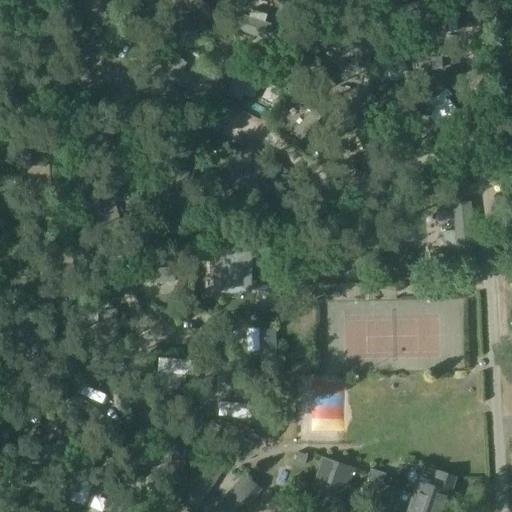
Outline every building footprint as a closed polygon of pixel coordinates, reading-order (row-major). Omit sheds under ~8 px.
[(99,0),(99,12),(115,13),(115,0),(99,0)] [(182,0),(192,13),(204,5),(201,0),(182,0)] [(432,0),(425,0),(397,7),(401,22),(436,13),(432,0)] [(207,9),(199,13),(204,20),(211,15),(207,9)] [(259,21),(241,15),(237,29),(279,43),(284,29),(264,23),(259,21)] [(126,27),(115,20),(107,33),(118,40),(126,27)] [(41,29),(40,43),(66,45),(67,31),(41,29)] [(324,45),(353,53),(350,65),(366,69),(367,69),(374,40),(328,29),(324,45)] [(282,47),(278,60),(290,63),(293,50),(282,47)] [(227,97),(242,100),(244,95),(252,56),(237,53),(227,97)] [(183,77),(186,65),(143,55),(140,67),(183,77)] [(394,57),(392,57),(390,58),(388,59),(386,60),(384,62),(383,63),(382,65),(381,68),(381,70),(381,72),(382,74),(383,76),(384,78),(386,80),(388,81),(390,82),(392,82),(394,82),(396,82),(398,82),(400,81),(402,79),(404,78),(405,76),(406,74),(406,72),(407,70),(406,68),(406,65),(405,63),(404,62),(402,60),(400,59),(398,58),(396,57),(394,57)] [(424,71),(442,69),(441,57),(423,58),(424,71)] [(63,73),(48,72),(45,109),(60,110),(63,73)] [(291,132),(300,140),(320,117),(311,109),(291,132)] [(113,132),(96,157),(114,170),(131,145),(113,132)] [(133,148),(107,180),(117,189),(144,158),(133,148)] [(251,195),(258,184),(273,161),(256,150),(241,174),(234,170),(228,180),(251,195)] [(34,208),(28,209),(29,223),(53,221),(48,165),(27,167),(28,182),(32,182),(34,208)] [(176,171),(175,214),(192,214),(193,171),(176,171)] [(232,191),(223,185),(216,195),(225,201),(232,191)] [(86,198),(99,240),(115,235),(101,193),(86,198)] [(467,201),(452,202),(456,252),(471,251),(475,250),(471,201),(467,201)] [(404,219),(398,212),(390,219),(396,226),(404,219)] [(37,254),(47,252),(45,243),(36,245),(37,254)] [(222,289),(249,289),(250,251),(223,250),(223,253),(210,253),(210,272),(223,272),(222,289)] [(447,251),(429,252),(431,265),(448,263),(447,251)] [(340,262),(299,263),(300,278),(341,277),(340,262)] [(135,282),(175,281),(174,266),(135,267),(135,282)] [(176,302),(176,318),(189,317),(189,302),(176,302)] [(117,309),(96,311),(102,361),(123,358),(117,309)] [(26,330),(33,367),(49,365),(41,327),(26,330)] [(274,329),(259,329),(260,355),(252,355),(252,362),(261,362),(261,369),(276,368),(274,329)] [(159,358),(158,373),(201,376),(202,361),(159,358)] [(236,366),(227,365),(226,374),(235,375),(236,366)] [(205,380),(214,381),(215,367),(206,366),(205,380)] [(231,376),(217,375),(216,385),(230,386),(231,376)] [(260,406),(219,402),(218,416),(259,420),(260,406)] [(9,444),(1,445),(0,445),(0,460),(11,459),(9,444)] [(70,444),(28,448),(29,463),(71,459),(70,444)] [(226,463),(208,451),(180,493),(198,506),(226,463)] [(298,453),(294,462),(304,465),(307,456),(298,453)] [(354,468),(323,458),(313,488),(344,498),(354,468)] [(385,474),(370,469),(367,479),(382,484),(385,474)] [(238,511),(263,483),(246,470),(214,508),(219,511),(238,511)] [(420,481),(418,487),(449,497),(456,476),(438,471),(435,480),(433,485),(420,481)] [(410,511),(444,511),(449,497),(418,487),(410,511)] [(130,511),(132,507),(116,500),(111,511),(130,511)]
